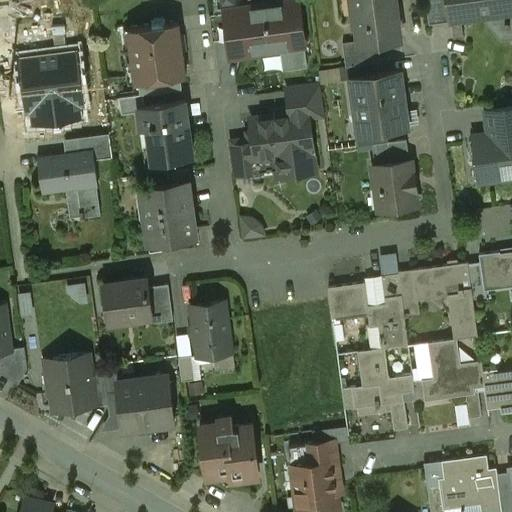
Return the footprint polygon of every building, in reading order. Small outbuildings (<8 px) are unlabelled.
[(298,0),(279,3),(279,5),(224,12),(227,38),(229,53),(256,49),(257,54),(259,53),(259,49),(279,46),(280,46),(289,45),(290,50),(305,48),(298,0)] [(394,0),(353,0),(358,40),(358,42),(378,39),(400,37),(394,0)] [(511,0),(425,0),(426,2),(444,0),(450,0),(453,21),(511,13),(511,8),(511,5),(511,0)] [(453,21),(450,0),(444,0),(426,2),(429,24),(453,21)] [(224,12),(210,14),(213,40),(227,38),(224,12)] [(165,20),(151,22),(152,26),(131,29),(134,48),(124,49),(124,51),(130,50),(133,74),(127,75),(128,77),(138,76),(139,82),(180,77),(186,76),(179,22),(165,24),(165,20)] [(75,39),(77,51),(79,71),(101,69),(97,37),(75,39)] [(358,40),(342,42),(345,66),(339,67),(361,64),(381,61),(378,39),(358,42),(358,40)] [(77,51),(21,58),(28,112),(31,111),(33,123),(37,123),(77,117),(81,117),(80,105),(84,104),(79,71),(77,51)] [(361,64),(339,67),(341,80),(351,79),(351,77),(362,76),(361,64)] [(362,76),(351,77),(351,79),(358,133),(359,133),(387,130),(407,127),(399,71),(362,76)] [(180,77),(139,82),(140,94),(143,94),(182,89),(180,77)] [(320,87),(287,91),(290,113),(307,111),(307,116),(324,114),(320,87)] [(140,94),(119,97),(122,114),(138,112),(137,107),(145,106),(143,94),(140,94)] [(145,106),(137,107),(138,112),(140,128),(148,127),(152,161),(193,156),(185,100),(145,106)] [(290,113),(251,118),(253,131),(246,132),(247,143),(250,161),(252,161),(275,158),(276,163),(291,161),(293,173),(314,170),(307,116),(307,111),(290,113)] [(77,117),(37,123),(39,133),(79,128),(77,117)] [(387,130),(359,133),(358,133),(354,134),(356,146),(371,144),(388,141),(387,130)] [(511,131),(473,137),(479,181),(511,176),(511,131)] [(109,133),(64,139),(66,152),(93,148),(95,159),(112,157),(109,133)] [(388,141),(371,144),(374,165),(409,160),(406,139),(388,141)] [(247,143),(231,145),(235,175),(253,173),(252,161),(250,161),(247,143)] [(66,152),(38,156),(42,193),(77,188),(81,218),(85,218),(84,216),(100,214),(97,185),(98,185),(95,159),(93,148),(66,152)] [(374,165),(372,165),(378,209),(417,205),(411,160),(409,160),(374,165)] [(188,169),(164,172),(165,184),(188,181),(188,183),(190,182),(188,169)] [(165,184),(138,188),(143,220),(145,220),(149,245),(178,241),(178,238),(195,236),(188,183),(188,181),(165,184)] [(245,236),(265,233),(262,212),(242,215),(245,236)] [(511,250),(500,252),(499,251),(478,254),(480,262),(483,290),(485,290),(511,285),(511,250)] [(467,261),(411,269),(415,300),(448,295),(453,338),(456,338),(477,335),(473,298),(468,263),(467,261)] [(480,262),(468,263),(473,298),(486,297),(485,290),(483,290),(480,262)] [(411,269),(398,271),(398,273),(401,294),(402,301),(415,300),(411,269)] [(398,273),(381,275),(384,296),(401,294),(398,273)] [(124,280),(122,282),(104,285),(108,316),(158,309),(160,321),(173,320),(168,283),(147,286),(146,279),(133,281),(131,280),(128,279),(126,279),(124,280)] [(401,294),(384,296),(385,302),(368,305),(365,282),(328,287),(332,318),(367,313),(372,349),(385,347),(408,344),(402,301),(401,294)] [(226,300),(189,305),(196,356),(233,351),(226,300)] [(5,307),(0,307),(0,350),(2,350),(11,349),(11,347),(5,307)] [(460,362),(456,338),(453,338),(428,341),(433,376),(413,380),(415,399),(416,401),(465,394),(474,393),(474,392),(473,387),(484,385),(482,370),(481,359),(460,362)] [(25,346),(11,347),(11,349),(2,350),(5,375),(19,383),(27,368),(25,346)] [(388,376),(385,347),(372,349),(357,351),(362,385),(341,388),(344,409),(390,402),(404,400),(404,401),(415,399),(413,380),(412,373),(388,376)] [(89,353),(53,358),(55,374),(46,375),(48,393),(51,393),(53,406),(105,398),(106,404),(108,404),(106,393),(103,370),(91,372),(89,353)] [(191,355),(178,357),(181,381),(194,379),(191,355)] [(121,363),(103,365),(103,370),(106,393),(118,392),(117,380),(123,379),(121,363)] [(497,368),(482,370),(484,385),(487,408),(500,406),(496,376),(497,376),(497,368)] [(123,379),(117,380),(118,392),(123,428),(174,421),(168,373),(123,379)] [(511,373),(497,376),(496,376),(500,406),(501,412),(511,410),(511,373)] [(474,393),(465,394),(468,418),(481,416),(478,391),(474,392),(474,393)] [(404,400),(390,402),(393,429),(407,427),(404,401),(404,400)] [(230,417),(218,418),(219,423),(199,425),(206,473),(216,472),(221,475),(231,474),(231,480),(244,478),(248,474),(258,472),(251,424),(231,427),(230,417)] [(329,440),(305,443),(308,463),(308,464),(332,460),(329,440)] [(486,454),(441,460),(445,484),(441,484),(445,508),(480,503),(480,511),(498,511),(501,511),(496,473),(495,467),(488,468),(486,454)] [(332,460),(308,464),(308,463),(291,465),(296,507),(314,504),(314,511),(317,511),(339,509),(332,460)] [(511,511),(511,497),(509,471),(496,473),(501,511),(511,511)] [(441,484),(427,486),(430,511),(445,511),(445,508),(441,484)] [(49,511),(52,503),(26,497),(22,511),(49,511)]
